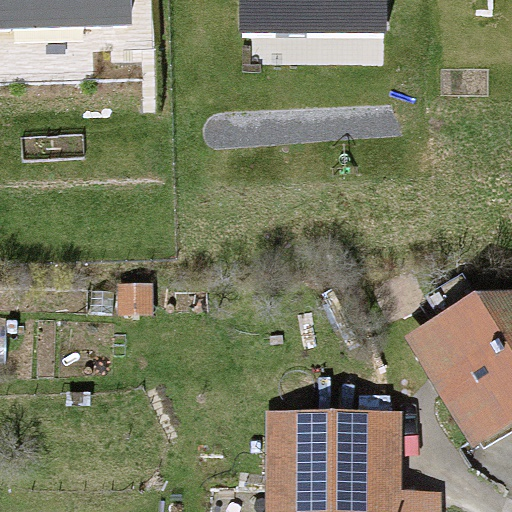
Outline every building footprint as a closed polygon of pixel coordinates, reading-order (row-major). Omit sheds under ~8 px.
[(7,0),(7,28),(123,30),(123,0),(7,0)] [(383,0),(239,0),(239,30),(383,31),(383,0)] [(140,316),(140,288),(104,288),(104,316),(140,316)] [(412,339),(464,442),(511,417),(511,301),(490,300),(412,339)] [(266,419),(263,511),(440,511),(441,504),(393,503),(395,423),(266,419)]
